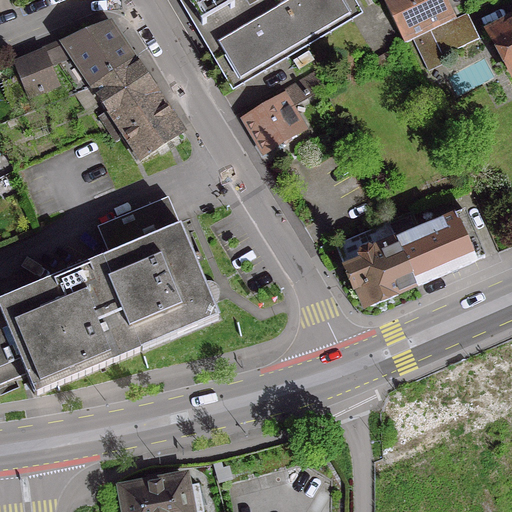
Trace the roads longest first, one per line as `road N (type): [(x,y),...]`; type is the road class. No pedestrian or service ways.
road 1 (residential): [(141,0),(286,238),(346,369)]
road 2 (tertiary): [(21,445),(147,424),(346,369)]
road 3 (tertiary): [(346,369),(511,296)]
